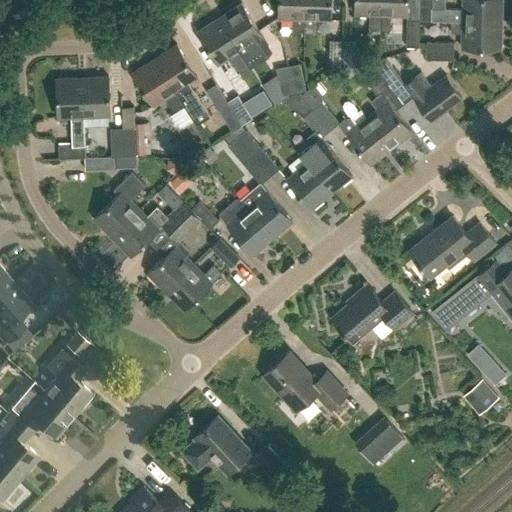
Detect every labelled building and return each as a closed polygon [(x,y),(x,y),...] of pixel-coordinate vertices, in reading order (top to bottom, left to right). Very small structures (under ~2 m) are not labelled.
[(292,32),(303,32),(304,0),(277,0),(278,17),(293,18),(292,32)] [(331,0),(304,0),(303,32),(315,32),(315,18),(331,19),(331,0)] [(370,30),(380,30),(380,0),(355,0),(355,14),(370,14),(370,30)] [(407,0),(380,0),(380,30),(390,30),(390,15),(407,15),(407,0)] [(419,0),(419,20),(452,21),(501,22),(501,0),(462,0),(462,9),(431,8),(431,0),(419,0)] [(270,47),(241,2),(219,17),(248,61),(270,47)] [(248,61),(219,17),(197,31),(218,64),(229,57),(243,79),(239,81),(246,93),(261,83),(248,61)] [(418,46),(419,20),(407,19),(406,46),(418,46)] [(500,49),(501,22),(452,21),(451,31),(462,32),(461,47),(500,49)] [(274,24),(267,28),(276,49),(283,46),(274,24)] [(354,41),(330,40),(329,68),(353,69),(354,41)] [(177,44),(155,58),(196,123),(209,115),(188,83),(197,77),(177,44)] [(453,47),(425,46),(425,58),(453,59),(453,47)] [(155,58),(132,72),(153,105),(165,97),(174,112),(184,106),(196,124),(196,123),(155,58)] [(376,66),(393,88),(402,81),(385,59),(376,66)] [(453,60),(440,59),(440,67),(453,68),(453,60)] [(305,89),(300,63),(276,68),(281,95),(305,89)] [(393,88),(376,66),(366,74),(383,95),(393,88)] [(462,96),(445,74),(426,88),(415,74),(403,83),(430,120),(462,96)] [(82,77),(83,116),(110,115),(108,76),(82,77)] [(85,145),(83,116),(82,77),(56,78),(58,117),(72,117),(73,145),(58,146),(59,159),(85,158),(85,170),(116,169),(115,156),(124,156),(122,129),(110,129),(111,157),(85,158),(85,145)] [(232,131),(242,124),(216,83),(206,90),(232,131)] [(217,83),(216,83),(242,124),(252,118),(237,94),(228,100),(217,83)] [(366,116),(390,147),(411,130),(387,100),(366,116)] [(312,109),(329,130),(338,122),(321,101),(312,109)] [(135,127),(134,105),(123,106),(124,127),(135,127)] [(307,161),(306,161),(331,191),(351,174),(326,144),(320,137),(329,130),(312,109),(303,116),(314,130),(307,136),(311,142),(299,152),(307,161)] [(390,147),(366,116),(346,133),(370,163),(390,147)] [(135,128),(122,129),(124,156),(136,155),(136,154),(145,154),(145,135),(135,136),(135,128)] [(245,130),(236,138),(268,176),(278,167),(245,130)] [(260,183),(268,176),(236,138),(227,146),(260,183)] [(197,169),(188,161),(177,175),(186,182),(197,169)] [(331,191),(306,161),(285,178),(310,208),(331,191)] [(93,217),(111,235),(139,208),(129,198),(144,183),(131,170),(113,188),(117,192),(93,217)] [(238,196),(237,197),(271,236),(291,219),(260,183),(241,200),(238,196)] [(271,236),(237,197),(219,212),(228,222),(225,224),(251,254),(271,236)] [(158,243),(192,210),(190,208),(182,200),(167,215),(156,205),(146,215),(139,208),(111,235),(130,254),(149,235),(158,243)] [(190,208),(192,210),(200,218),(209,227),(218,219),(198,200),(190,208)] [(200,218),(192,210),(158,243),(166,252),(147,271),(165,290),(193,262),(186,255),(190,251),(179,240),(200,218)] [(466,230),(452,213),(409,248),(430,274),(464,247),(473,258),(495,240),(479,220),(466,230)] [(238,256),(219,237),(211,245),(230,264),(238,256)] [(511,265),(505,271),(495,259),(474,277),(487,293),(495,287),(511,308),(511,265)] [(204,274),(193,262),(165,290),(184,308),(221,272),(213,265),(204,274)] [(0,291),(14,280),(0,264),(0,291)] [(32,302),(14,280),(0,291),(0,335),(6,342),(25,325),(17,315),(32,302)] [(382,300),(368,282),(354,294),(356,296),(332,316),(353,341),(384,314),(395,326),(413,311),(395,289),(382,300)] [(264,320),(261,339),(279,342),(282,323),(264,320)] [(33,336),(25,327),(7,342),(15,351),(33,336)] [(458,344),(442,345),(442,360),(459,359),(458,344)] [(56,374),(44,389),(73,413),(91,392),(76,379),(85,368),(62,349),(47,367),(56,374)] [(315,379),(288,350),(264,373),(296,408),(315,391),(330,407),(346,392),(326,370),(315,379)] [(11,416),(31,432),(39,422),(55,435),(73,413),(44,389),(26,410),(20,405),(11,416)] [(177,449),(195,428),(178,413),(159,434),(177,449)] [(251,448),(217,413),(194,435),(196,437),(183,450),(198,466),(212,454),(227,470),(251,448)] [(0,441),(0,460),(19,477),(38,455),(23,442),(31,432),(11,416),(0,428),(0,437),(2,439),(0,441)] [(404,437),(384,416),(355,442),(375,464),(391,449),(394,453),(404,444),(400,440),(404,437)] [(285,463),(267,443),(253,456),(271,476),(285,463)] [(19,477),(0,460),(0,497),(1,498),(19,477)] [(159,499),(144,484),(130,498),(132,500),(120,511),(186,511),(190,508),(169,488),(159,499)]
